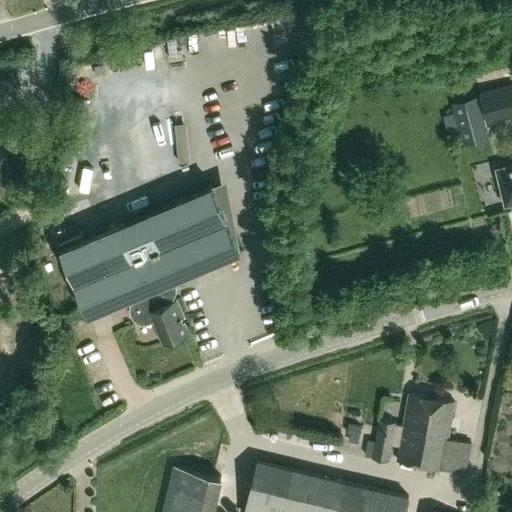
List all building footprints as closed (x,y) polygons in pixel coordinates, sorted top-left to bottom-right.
[(0,89),(28,82),(23,61),(0,66),(0,89)] [(511,86),(479,95),(488,125),(511,119),(511,86)] [(454,112),(443,115),(448,135),(459,132),(463,147),(477,145),(490,138),(488,125),(479,95),(451,102),(454,112)] [(0,175),(8,175),(5,152),(0,152),(0,175)] [(511,164),(496,168),(505,204),(511,202),(511,164)] [(212,185),(62,248),(90,314),(142,292),(134,297),(132,299),(131,302),(130,305),(129,308),(130,311),(130,314),(132,317),(134,320),(137,322),(140,323),(144,323),(147,323),(155,321),(163,340),(188,331),(175,299),(174,299),(176,292),(177,289),(177,287),(175,282),(174,279),(172,277),(239,249),(212,185)] [(218,274),(223,287),(243,280),(239,267),(218,274)] [(442,467),(455,401),(409,392),(403,424),(396,422),(379,418),(372,456),(389,459),(392,443),(399,444),(396,458),(442,467)] [(258,458),(244,511),(405,511),(410,494),(258,458)] [(161,511),(214,511),(223,476),(173,464),(161,511)]
